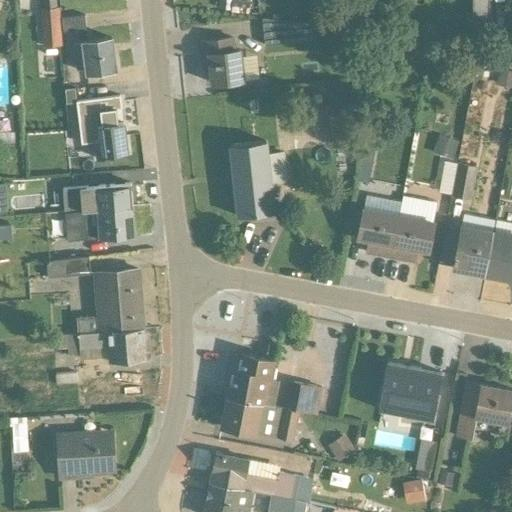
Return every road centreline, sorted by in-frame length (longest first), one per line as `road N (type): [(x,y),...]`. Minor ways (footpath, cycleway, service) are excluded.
road 1 (residential): [(178,267),(511,332)]
road 2 (residential): [(178,267),(148,0)]
road 3 (residential): [(135,511),(178,375),(178,267)]
